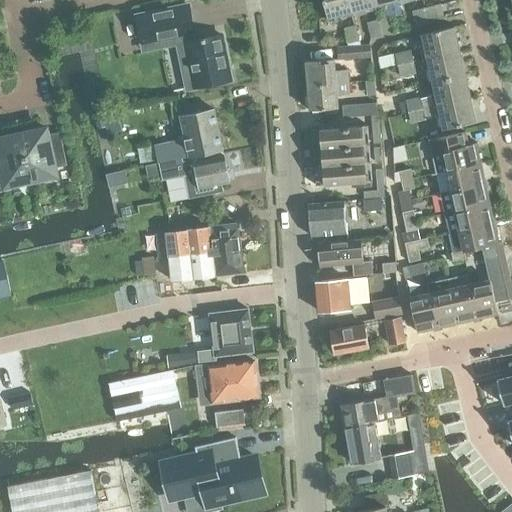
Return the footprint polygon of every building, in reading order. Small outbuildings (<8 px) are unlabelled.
[(354,15),(353,11),(350,0),(324,0),(329,17),(342,14),(343,18),(354,15)] [(375,0),(350,0),(353,11),(365,8),(367,12),(378,9),(375,0)] [(386,2),(394,0),(375,0),(378,9),(387,6),(386,2)] [(441,3),(427,6),(431,21),(445,18),(441,3)] [(232,78),(222,33),(194,39),(192,31),(194,31),(189,5),(137,16),(142,41),(186,32),(197,85),(232,78)] [(417,25),(431,21),(427,6),(414,10),(417,25)] [(390,16),(380,19),(383,33),(394,31),(390,16)] [(383,33),(380,19),(369,22),(372,36),(383,33)] [(357,25),(345,28),(349,42),(360,39),(357,25)] [(420,48),(422,58),(461,49),(455,26),(424,34),(427,47),(420,48)] [(370,44),(338,46),(339,59),(371,57),(370,44)] [(409,49),(395,53),(397,64),(412,61),(409,49)] [(435,80),(466,73),(461,49),(422,58),(424,68),(431,66),(435,80)] [(334,60),(306,62),(308,85),(348,82),(346,70),(335,71),(334,60)] [(415,73),(412,61),(397,64),(400,76),(415,73)] [(405,99),(408,112),(472,97),(466,73),(435,80),(438,93),(420,98),(420,96),(405,99)] [(338,95),(350,94),(348,82),(308,85),(311,111),(339,108),(338,95)] [(446,128),(477,120),(472,97),(408,112),(410,123),(442,113),(446,128)] [(370,114),(376,114),(375,103),(342,105),(343,116),(370,114)] [(180,116),(185,138),(156,144),(153,145),(157,161),(182,156),(223,147),(214,108),(180,116)] [(373,143),(380,143),(378,114),(370,114),(373,143)] [(367,125),(312,130),(314,150),(368,145),(367,125)] [(46,128),(21,133),(31,179),(50,175),(49,168),(67,164),(59,131),(48,134),(46,128)] [(435,175),(446,172),(482,164),(477,142),(467,144),(464,131),(427,139),(435,175)] [(0,178),(9,177),(11,184),(31,179),(21,133),(0,137),(0,178)] [(370,166),(368,145),(314,150),(315,170),(370,166)] [(382,162),(381,147),(373,148),(374,162),(382,162)] [(157,161),(160,176),(185,171),(183,161),(182,156),(157,161)] [(230,183),(224,157),(196,163),(195,158),(183,161),(185,171),(186,175),(184,176),(189,198),(223,191),(221,184),(230,183)] [(148,179),(160,176),(157,161),(145,164),(148,179)] [(487,184),(482,164),(446,172),(450,190),(451,192),(487,184)] [(370,166),(315,170),(317,185),(371,180),(370,166)] [(399,171),(401,180),(412,178),(410,168),(399,171)] [(124,169),(105,174),(108,187),(127,182),(124,169)] [(361,191),(362,198),(385,196),(383,169),(375,169),(376,190),(361,191)] [(414,187),(412,178),(401,180),(403,190),(414,187)] [(450,190),(439,192),(445,215),(492,205),(487,184),(451,192),(450,190)] [(380,198),(362,200),(364,211),(381,209),(380,198)] [(400,201),(402,212),(404,221),(416,219),(414,209),(411,199),(400,201)] [(306,203),(309,236),(347,233),(344,200),(306,203)] [(496,224),(492,205),(445,215),(449,235),(496,224)] [(406,231),(408,241),(416,240),(420,239),(418,228),(416,219),(404,221),(406,231)] [(168,233),(171,258),(199,254),(212,252),(212,251),(239,248),(236,224),(168,233)] [(504,242),(501,243),(496,224),(449,235),(453,252),(464,249),(465,253),(481,249),(486,271),(509,265),(504,242)] [(166,228),(158,229),(159,252),(167,252),(166,228)] [(429,247),(427,237),(420,239),(416,240),(418,249),(429,247)] [(361,239),(319,243),(322,266),(363,263),(361,239)] [(88,243),(29,255),(35,282),(59,278),(60,285),(96,278),(94,268),(109,265),(104,240),(88,243)] [(404,242),(406,252),(418,249),(416,240),(408,241),(404,242)] [(174,281),(243,272),(239,248),(212,251),(212,252),(199,254),(171,258),(174,281)] [(408,261),(420,259),(418,249),(406,252),(408,261)] [(464,249),(453,252),(451,252),(453,261),(466,258),(465,253),(464,249)] [(154,256),(142,257),(142,259),(144,275),(156,273),(154,256)] [(142,259),(135,260),(137,276),(144,275),(142,259)] [(3,261),(0,261),(0,296),(11,294),(3,261)] [(381,263),(382,272),(395,271),(393,262),(381,263)] [(511,299),(511,277),(509,265),(486,271),(488,278),(471,281),(480,320),(501,315),(498,302),(511,299)] [(469,282),(468,274),(449,278),(459,325),(480,320),(471,281),(469,282)] [(427,283),(430,295),(432,295),(440,329),(459,325),(449,278),(427,283)] [(319,284),(322,313),(351,310),(350,305),(369,303),(366,279),(319,284)] [(412,299),(420,334),(440,329),(432,295),(430,295),(412,299)] [(375,319),(389,316),(403,314),(400,297),(372,302),(375,319)] [(212,314),(216,349),(199,351),(200,362),(202,362),(219,360),(218,355),(255,351),(250,309),(212,314)] [(404,329),(401,316),(384,319),(388,344),(406,342),(404,329)] [(365,325),(331,331),(335,355),(369,349),(365,325)] [(196,351),(166,354),(168,366),(197,363),(196,351)] [(214,401),(260,396),(255,361),(210,366),(214,401)] [(172,368),(107,382),(115,420),(180,406),(172,368)] [(370,398),(340,403),(345,427),(373,421),(401,416),(397,395),(415,392),(412,375),(411,373),(383,379),(386,395),(370,399),(370,398)] [(511,374),(496,378),(503,404),(511,401),(511,374)] [(30,392),(10,396),(13,408),(33,403),(30,392)] [(242,407),(214,411),(216,431),(244,427),(242,407)] [(373,421),(345,427),(351,461),(380,456),(373,421)] [(196,450),(158,458),(168,501),(202,494),(205,508),(222,504),(268,494),(258,450),(240,455),(236,436),(195,445),(196,450)] [(412,450),(388,454),(392,477),(429,470),(426,455),(413,457),(412,450)] [(98,511),(90,470),(7,486),(12,511),(98,511)] [(511,511),(511,502),(499,511),(511,511)]
